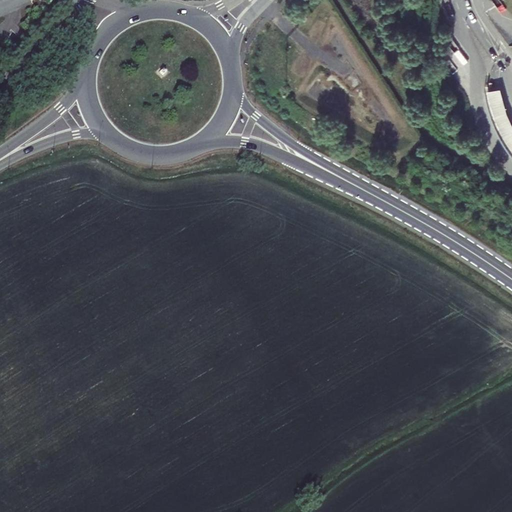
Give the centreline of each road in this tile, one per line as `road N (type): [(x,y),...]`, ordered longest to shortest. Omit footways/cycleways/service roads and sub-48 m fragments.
road 1 (secondary): [(191,148),(250,144),(389,204)]
road 2 (secondary): [(389,204),(281,138),(245,105),(232,76)]
road 3 (secondary): [(511,279),(389,204)]
road 4 (secondary): [(89,65),(60,107),(0,153)]
road 5 (secondary): [(0,164),(78,133),(117,141)]
